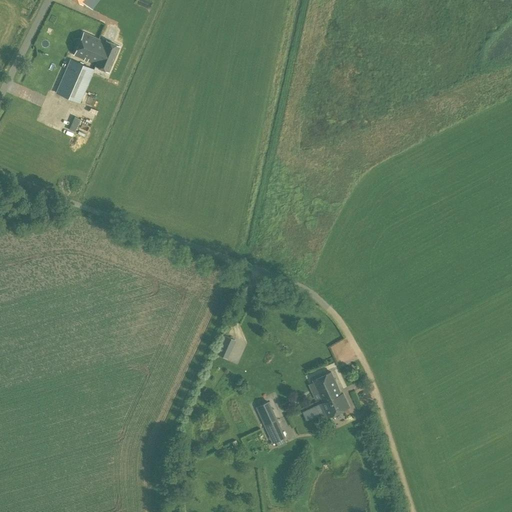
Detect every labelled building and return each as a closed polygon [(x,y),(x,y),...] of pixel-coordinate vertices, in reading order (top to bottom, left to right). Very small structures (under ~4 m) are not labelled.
[(74,54),(73,56),(95,65),(108,71),(119,46),(105,40),(105,42),(91,36),(83,32),(74,54)] [(71,59),(56,93),(79,103),(79,102),(83,94),(94,69),(71,59)] [(222,341),(234,345),(236,340),(225,335),(222,341)] [(330,344),(338,367),(355,361),(347,338),(330,344)] [(322,399),(339,391),(331,372),(313,380),(322,399)] [(328,417),(349,407),(343,393),(341,394),(339,391),(322,399),(324,402),(317,405),(323,417),(327,415),(328,417)] [(261,417),(265,425),(278,419),(274,411),(261,417)] [(281,427),(278,419),(265,425),(268,433),(281,427)]
